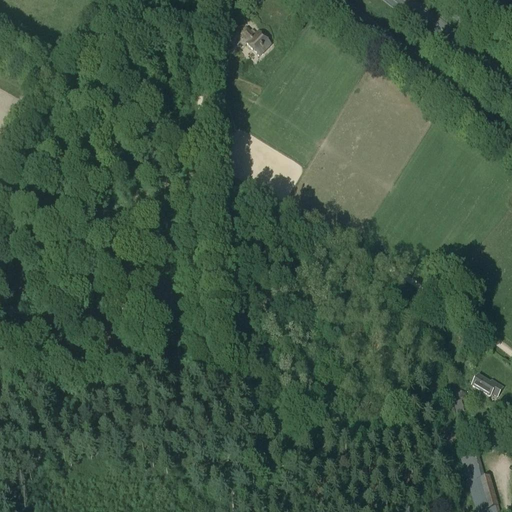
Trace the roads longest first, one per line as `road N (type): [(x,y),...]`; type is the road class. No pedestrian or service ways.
road 1 (track): [(97,5),(193,27),(196,35),(201,189),(234,511)]
road 2 (track): [(511,355),(390,268),(200,174)]
road 3 (primary): [(331,0),(511,135)]
road 4 (primary): [(511,93),(393,0)]
